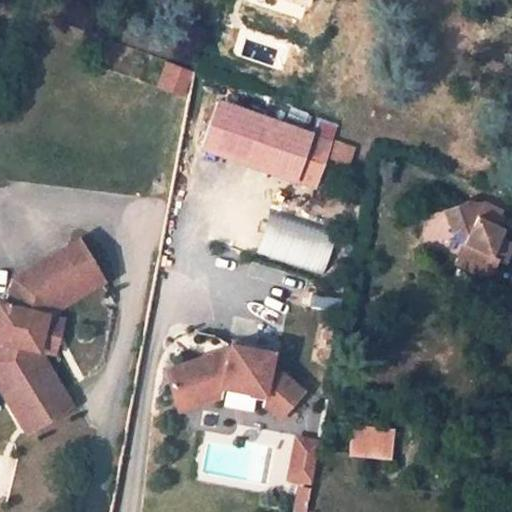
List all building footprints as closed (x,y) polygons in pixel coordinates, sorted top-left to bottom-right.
[(185,95),(191,69),(161,61),(154,88),(185,95)] [(311,134),(221,103),(205,150),(313,188),(333,131),(314,125),(311,134)] [(334,138),(326,157),(346,166),(354,146),(334,138)] [(501,213),(482,204),(476,215),(471,213),(467,202),(444,210),(453,233),(440,258),(485,280),(493,263),(502,268),(511,248),(499,243),(505,231),(494,226),(501,213)] [(318,274),(333,231),(266,208),(251,251),(318,274)] [(45,316),(98,277),(77,242),(50,259),(14,281),(7,306),(0,304),(0,342),(3,343),(0,356),(18,386),(3,395),(21,424),(64,398),(36,351),(45,316)] [(494,283),(502,268),(493,263),(485,280),(494,283)] [(61,320),(45,316),(36,351),(52,355),(61,320)] [(3,343),(0,342),(0,390),(3,395),(18,386),(0,356),(3,343)] [(272,354),(229,346),(229,350),(227,360),(210,357),(164,372),(171,394),(172,393),(185,400),(220,387),(221,388),(262,395),(263,395),(278,408),(286,409),(286,410),(302,393),(277,370),(269,369),(272,354)] [(227,360),(229,350),(210,357),(227,360)] [(172,393),(171,394),(177,410),(220,396),(221,388),(220,387),(185,400),(172,393)] [(278,420),(286,410),(286,409),(278,408),(263,395),(262,395),(260,403),(278,420)] [(64,398),(21,424),(26,434),(70,407),(64,398)] [(392,434),(352,431),(349,454),(390,458),(392,434)] [(319,439),(295,434),(286,479),(311,483),(319,439)] [(288,511),(302,511),(305,485),(291,484),(288,511)]
